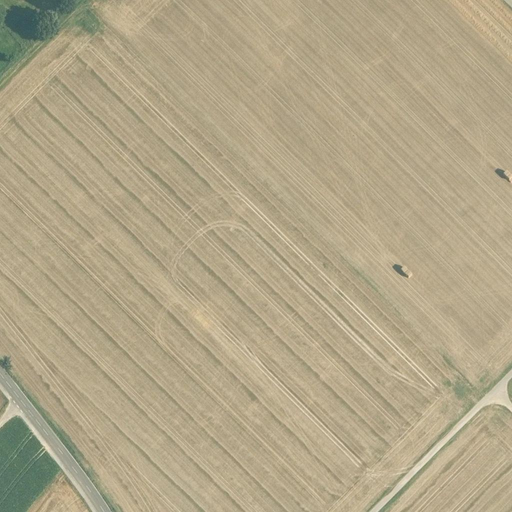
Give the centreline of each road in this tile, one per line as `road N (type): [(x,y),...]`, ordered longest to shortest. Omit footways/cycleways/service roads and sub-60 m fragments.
road 1 (tertiary): [(109,511),(0,370)]
road 2 (track): [(511,392),(389,511)]
